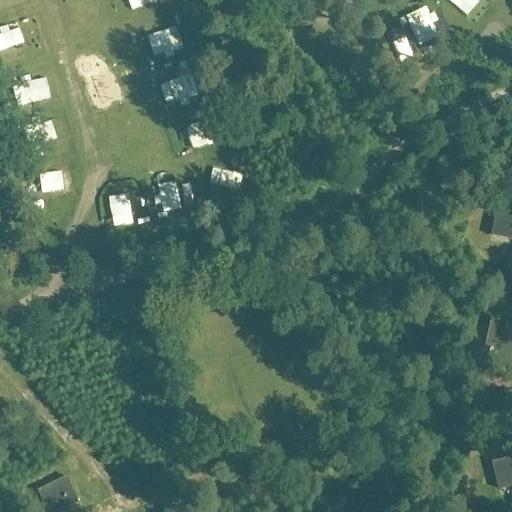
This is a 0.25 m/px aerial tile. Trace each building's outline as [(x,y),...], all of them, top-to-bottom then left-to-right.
[(16,49),(36,47),(34,28),(14,30),(16,49)] [(145,66),(173,55),(166,36),(138,46),(145,66)] [(186,88),(156,100),(164,118),(193,106),(186,88)] [(50,96),(28,97),(29,114),(51,113),(50,96)] [(183,152),(210,139),(203,123),(175,136),(183,152)] [(220,161),(201,168),(210,190),(228,182),(220,161)] [(511,209),(497,207),(491,236),(511,239),(511,209)] [(176,218),(178,237),(196,236),(194,216),(176,218)] [(141,220),(123,223),(126,246),(144,243),(141,220)] [(271,301),(251,311),(265,337),(284,326),(271,301)] [(511,322),(491,318),(486,346),(511,351),(511,322)] [(302,343),(285,351),(294,371),(311,363),(302,343)] [(306,383),(317,401),(333,391),(322,374),(306,383)] [(342,416),(359,436),(373,425),(356,405),(342,416)] [(511,456),(493,461),(498,490),(511,486),(511,456)] [(38,490),(48,511),(60,511),(81,503),(67,477),(38,490)]
